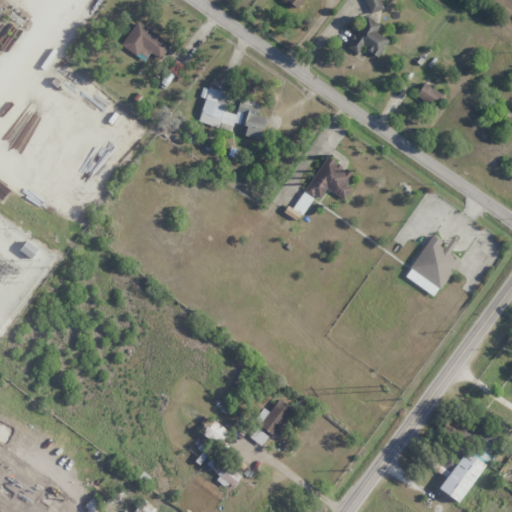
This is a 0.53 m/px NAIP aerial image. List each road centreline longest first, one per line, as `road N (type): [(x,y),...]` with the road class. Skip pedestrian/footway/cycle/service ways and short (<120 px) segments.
road 1 (residential): [(198,0),(511,222)]
road 2 (tertiary): [(348,511),(511,286)]
